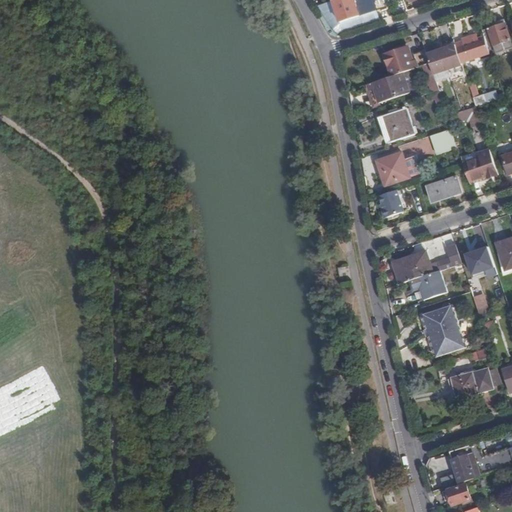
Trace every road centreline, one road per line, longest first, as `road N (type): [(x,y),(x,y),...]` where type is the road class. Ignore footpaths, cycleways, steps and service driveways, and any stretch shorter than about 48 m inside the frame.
road 1 (track): [(0,116),(90,186),(107,221),(119,287),(120,511)]
road 2 (residential): [(410,452),(365,248)]
road 3 (residential): [(365,248),(328,48)]
road 4 (residential): [(476,0),(328,48)]
road 5 (residential): [(365,248),(511,199)]
